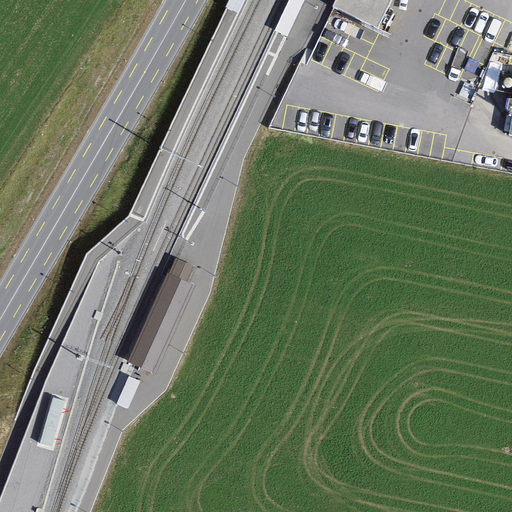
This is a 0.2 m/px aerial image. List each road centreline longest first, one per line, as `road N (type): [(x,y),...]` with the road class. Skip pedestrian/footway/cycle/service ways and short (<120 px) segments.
road 1 (primary): [(184,0),(0,321)]
road 2 (unknown): [(511,136),(306,61)]
